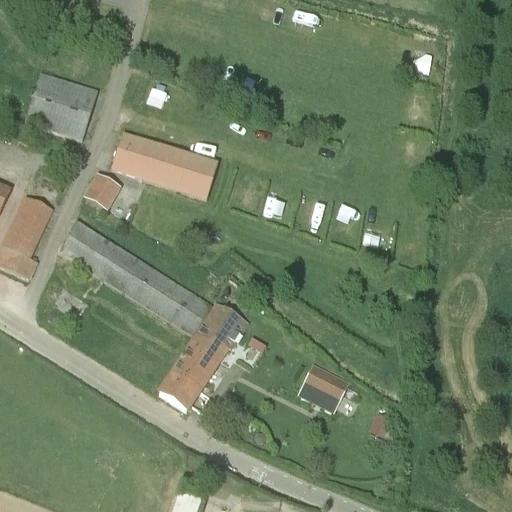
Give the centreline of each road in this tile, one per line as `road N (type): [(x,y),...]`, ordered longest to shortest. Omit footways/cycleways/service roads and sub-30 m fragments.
road 1 (unclassified): [(12,324),(224,455),(350,511)]
road 2 (residential): [(12,324),(102,143),(137,0)]
